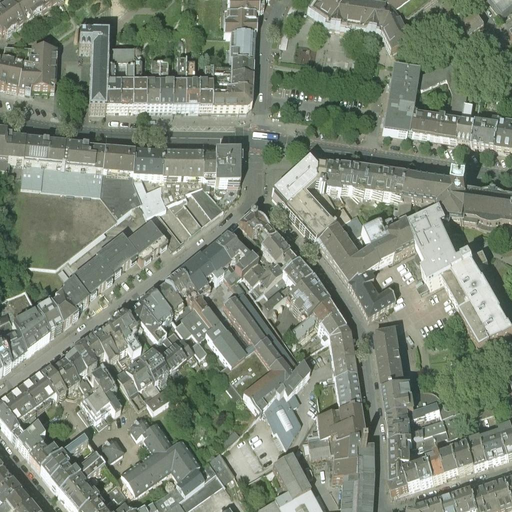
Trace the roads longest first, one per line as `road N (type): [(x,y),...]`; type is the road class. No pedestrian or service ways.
road 1 (residential): [(379,511),(376,430),(359,335),(256,200)]
road 2 (residential): [(256,200),(0,393)]
road 3 (tertiary): [(0,119),(115,136),(258,140)]
road 4 (tertiary): [(258,140),(511,177)]
road 5 (residential): [(258,140),(264,50),(285,0)]
